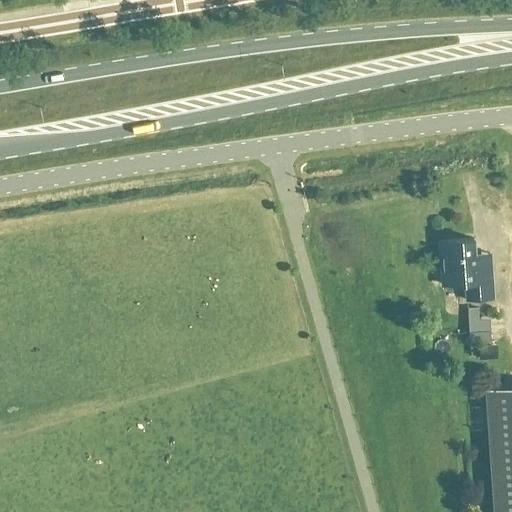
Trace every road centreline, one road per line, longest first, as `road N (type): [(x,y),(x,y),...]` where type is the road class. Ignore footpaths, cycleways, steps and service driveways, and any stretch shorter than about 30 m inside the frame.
road 1 (primary): [(0,148),(511,51)]
road 2 (unclassified): [(0,188),(511,118)]
road 3 (primary): [(511,26),(356,35),(0,87)]
road 4 (residential): [(203,0),(0,33)]
